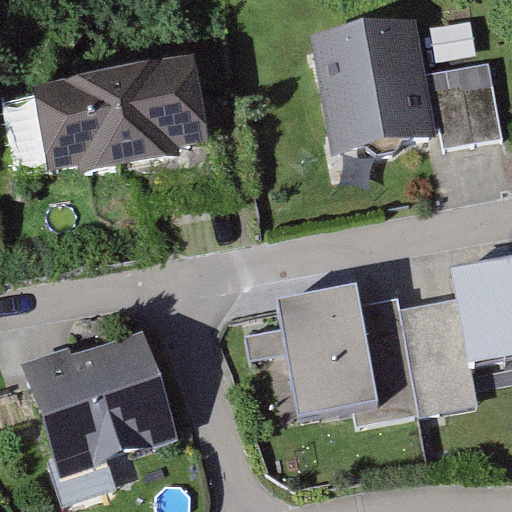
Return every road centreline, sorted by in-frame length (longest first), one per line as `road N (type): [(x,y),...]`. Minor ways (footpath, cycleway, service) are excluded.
road 1 (residential): [(162,279),(511,225)]
road 2 (residential): [(162,279),(220,511)]
road 3 (residential): [(511,471),(364,487),(295,511)]
road 4 (residential): [(11,301),(162,279)]
